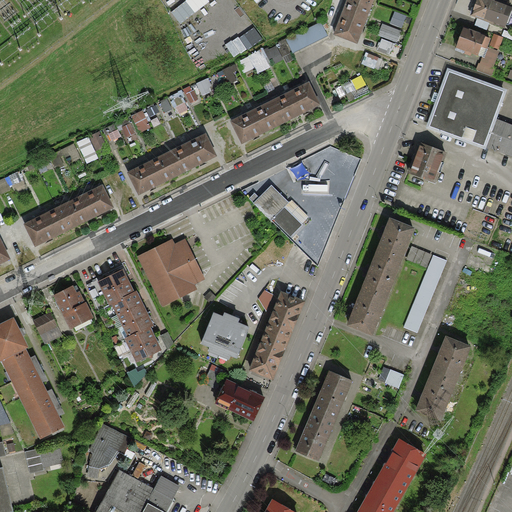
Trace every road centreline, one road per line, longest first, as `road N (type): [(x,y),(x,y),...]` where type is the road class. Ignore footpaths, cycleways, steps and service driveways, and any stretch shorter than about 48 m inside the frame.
road 1 (residential): [(402,90),(0,287)]
road 2 (primary): [(251,459),(288,394),(402,90)]
road 3 (residential): [(340,505),(408,385),(461,249)]
